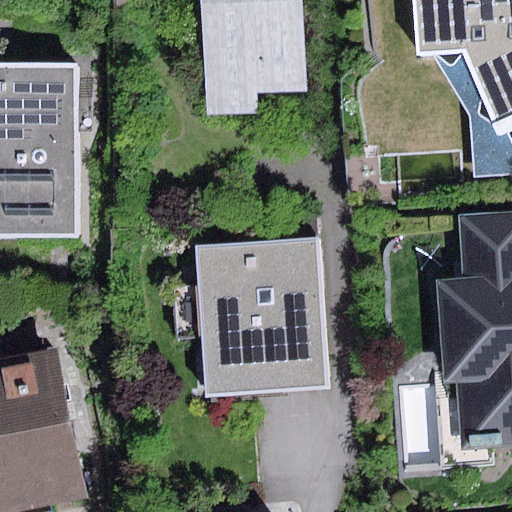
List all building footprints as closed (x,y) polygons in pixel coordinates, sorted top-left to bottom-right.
[(297,0),(203,0),(209,120),(260,117),(259,92),(302,90),(297,0)] [(511,0),(414,0),(419,55),(464,53),(500,135),(511,129),(511,0)] [(76,65),(0,64),(0,238),(76,238),(76,65)] [(511,213),(460,217),(464,279),(434,281),(441,383),(458,382),(462,450),(511,446),(511,213)] [(318,238),(200,244),(208,397),(327,391),(318,238)] [(60,344),(0,355),(0,511),(5,511),(90,496),(60,344)]
